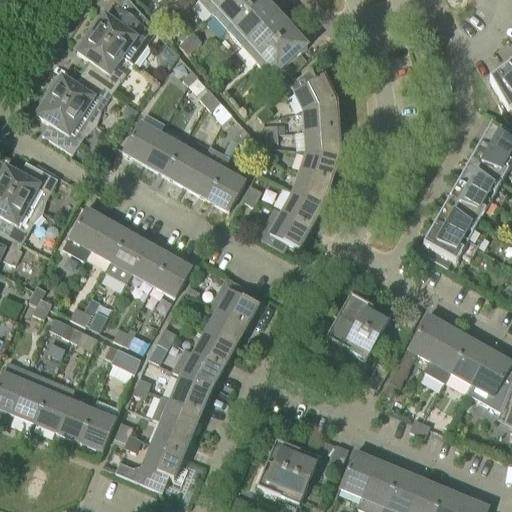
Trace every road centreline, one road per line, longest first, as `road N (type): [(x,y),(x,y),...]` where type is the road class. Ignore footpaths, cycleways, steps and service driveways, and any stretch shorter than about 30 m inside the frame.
road 1 (residential): [(305,291),(114,185),(89,186),(0,133)]
road 2 (residential): [(504,511),(504,497),(363,439),(343,415),(259,374)]
road 3 (residential): [(349,249),(375,194),(385,147),(384,96),(363,18)]
road 4 (residential): [(459,51),(462,139),(389,270)]
road 5 (residential): [(199,511),(259,374)]
road 6 (residential): [(511,347),(399,285),(389,270)]
